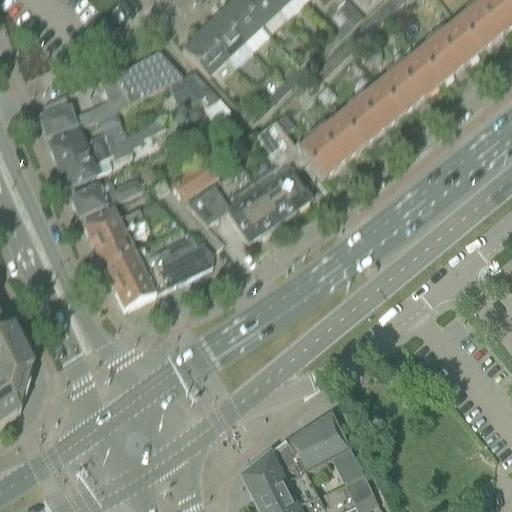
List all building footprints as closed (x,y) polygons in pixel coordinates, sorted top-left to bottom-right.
[(262,0),(240,0),(235,5),(259,31),(276,14),(262,0)] [(262,0),(276,14),(291,0),(262,0)] [(348,0),(364,16),(380,0),(348,0)] [(394,0),(379,15),(386,23),(409,0),(394,0)] [(454,23),(452,24),(478,58),(495,44),(496,45),(502,40),(501,39),(511,30),(511,17),(498,0),(491,0),(483,6),(480,2),(463,15),(467,20),(457,27),(454,23)] [(235,5),(217,22),(241,47),(259,31),(235,5)] [(344,26),(330,39),(337,47),(360,24),(343,7),(335,15),(343,22),(345,25),(344,26)] [(379,15),(343,50),(350,59),(386,23),(379,15)] [(217,22),(200,38),(223,64),(233,74),(249,59),(251,58),(241,47),(217,22)] [(414,55),(413,56),(439,89),(456,76),(457,77),(463,72),(462,71),(478,58),(452,24),(450,26),(453,30),(444,38),(440,33),(424,47),(427,51),(418,59),(414,55)] [(223,64),(200,38),(181,55),(205,81),(223,64)] [(330,39),(313,56),(320,64),(337,47),(330,39)] [(350,59),(343,50),(309,84),(316,92),(350,59)] [(375,86),(373,88),(400,121),(417,107),(418,109),(424,104),(423,102),(439,89),(413,56),(411,58),(408,54),(403,58),(401,59),(396,63),(399,67),(385,78),(388,83),(379,91),(375,86)] [(313,56),(296,73),(302,81),(320,64),(313,56)] [(45,121),(38,123),(45,142),(75,132),(76,134),(95,128),(165,92),(181,84),(157,59),(105,86),(103,83),(97,86),(108,107),(87,117),(71,123),(64,102),(42,112),(45,121)] [(296,73),(279,90),(286,97),(302,81),(296,73)] [(181,84),(165,92),(177,115),(200,104),(211,98),(192,78),(181,84)] [(335,118),(333,119),(360,153),(377,139),(378,140),(384,135),(383,134),(400,121),(373,88),(371,89),(375,94),(365,101),(362,97),(345,110),(349,115),(339,122),(335,118)] [(279,90),(262,107),(268,114),(286,97),(279,90)] [(211,98),(200,104),(212,128),(230,118),(211,98)] [(248,120),(244,124),(251,131),(261,121),(254,114),(249,119),(248,120)] [(230,118),(212,128),(225,153),(226,153),(249,139),(230,118)] [(296,150),(293,152),(307,169),(320,185),(337,171),(338,172),(344,167),(343,166),(360,153),(333,119),(331,121),(335,126),(325,133),(322,129),(306,142),(309,147),(300,154),(296,150)] [(275,127),(273,128),(283,139),(293,132),(284,120),(275,127)] [(125,144),(57,172),(65,194),(111,175),(107,164),(110,162),(112,166),(131,158),(130,155),(141,150),(140,146),(143,145),(164,134),(159,125),(125,144)] [(277,171),(251,189),(278,229),(309,208),(290,180),(307,169),(293,152),(285,142),(283,139),(273,128),(256,140),(277,171)] [(79,137),(48,150),(57,172),(125,144),(120,133),(84,148),(79,137)] [(225,153),(205,164),(207,167),(208,166),(211,171),(230,161),(226,153),(225,153)] [(207,167),(170,192),(180,207),(218,181),(211,171),(208,166),(207,167)] [(107,185),(69,202),(79,225),(97,216),(107,212),(140,197),(135,186),(112,197),(107,185)] [(162,185),(152,192),(158,202),(168,195),(162,185)] [(213,191),(185,210),(192,218),(206,232),(216,225),(214,223),(224,216),(225,219),(247,250),(278,229),(251,189),(230,203),(236,211),(230,216),(213,191)] [(82,230),(93,252),(153,222),(153,221),(164,216),(155,207),(117,225),(112,214),(82,230)] [(142,227),(93,252),(103,273),(133,258),(133,257),(128,247),(148,238),(142,227)] [(133,258),(103,273),(114,294),(198,252),(188,242),(148,263),(142,253),(133,257),(133,258)] [(203,250),(114,294),(124,316),(212,272),(212,260),(203,250)] [(0,431),(19,419),(15,413),(18,410),(20,403),(24,404),(28,389),(25,388),(27,381),(25,377),(31,374),(11,333),(5,336),(0,338),(0,431)] [(254,504),(256,503),(307,478),(351,455),(332,417),(289,445),(290,447),(272,459),(271,458),(245,478),(244,484),(254,504)] [(307,478),(256,503),(259,510),(258,511),(299,511),(319,502),(307,478)] [(346,490),(355,510),(374,501),(372,496),(365,481),(346,490)] [(374,501),(355,510),(356,511),(375,511),(379,510),(374,500),(374,501)] [(323,511),(319,502),(299,511),(323,511)]
